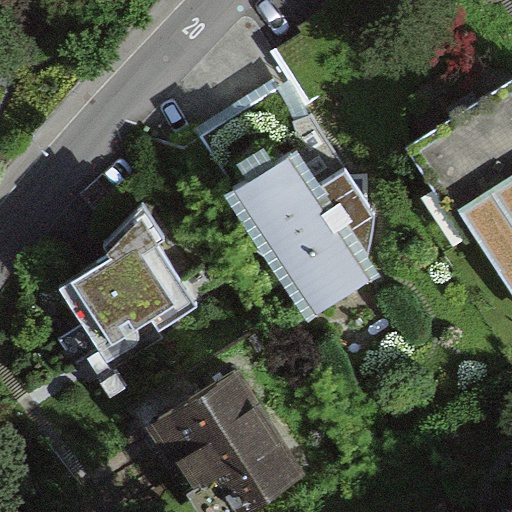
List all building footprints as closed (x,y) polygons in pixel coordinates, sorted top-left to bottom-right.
[(511,76),(393,154),(451,242),(461,235),(511,311),(511,76)] [(364,280),(348,256),(369,215),(307,114),(288,126),(299,144),(268,162),(258,145),(219,168),(230,185),(212,196),(291,325),(364,280)] [(83,263),(39,293),(89,366),(185,300),(124,211),(77,254),(83,263)] [(187,490),(201,511),(238,511),(271,491),(246,452),(255,446),(213,381),(132,432),(174,498),(187,490)] [(511,511),(511,452),(486,466),(510,511),(511,511)]
